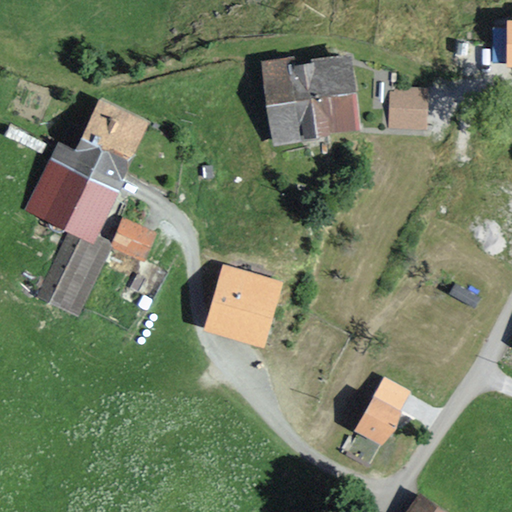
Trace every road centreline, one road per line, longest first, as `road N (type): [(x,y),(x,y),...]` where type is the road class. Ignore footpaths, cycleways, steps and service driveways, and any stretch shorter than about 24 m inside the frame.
road 1 (residential): [(511,308),(383,511)]
road 2 (track): [(511,82),(422,67),(331,38),(286,36)]
